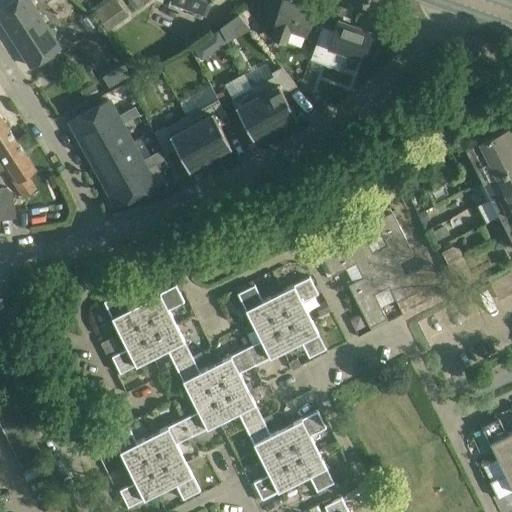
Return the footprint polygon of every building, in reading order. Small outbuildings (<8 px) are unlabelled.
[(15,0),(0,9),(0,19),(31,67),(60,47),(29,0),(15,0)] [(107,30),(128,16),(117,0),(112,0),(95,12),(107,30)] [(207,0),(175,0),(203,10),(207,0)] [(305,33),(313,11),(283,0),(282,0),(275,22),(277,23),(273,36),(284,41),(289,27),(305,33)] [(321,27),(310,60),(340,70),(346,53),(358,57),(360,51),(366,53),(371,38),(366,36),(368,31),(337,20),(333,31),(321,27)] [(227,40),(234,36),(226,23),(220,27),(227,40)] [(226,42),(218,30),(205,39),(211,47),(218,48),(226,42)] [(103,76),(110,90),(132,79),(125,65),(103,76)] [(273,75),(252,87),(275,129),(295,118),(296,118),(297,117),(283,93),(297,85),(281,66),(271,72),(273,75)] [(87,72),(79,77),(88,91),(96,86),(87,72)] [(252,87),(231,98),(254,141),(255,140),(275,129),(252,87)] [(221,91),(216,94),(220,101),(225,99),(221,91)] [(218,99),(187,116),(210,158),(230,147),(231,146),(219,125),(229,120),(225,111),(219,100),(218,99)] [(109,100),(70,121),(83,145),(122,124),(117,115),(109,100)] [(135,106),(126,111),(131,119),(140,114),(135,106)] [(126,111),(117,115),(122,124),(131,119),(126,111)] [(390,114),(381,122),(404,150),(413,142),(390,114)] [(0,149),(16,140),(0,115),(0,149)] [(165,126),(154,131),(166,152),(176,147),(188,170),(189,169),(210,158),(187,116),(165,127),(165,126)] [(473,163),(511,143),(511,122),(465,146),(473,163)] [(122,124),(83,145),(93,163),(132,142),(122,124)] [(0,170),(4,168),(23,197),(36,188),(27,175),(36,170),(16,140),(0,149),(0,170)] [(132,142),(93,163),(103,181),(142,160),(132,142)] [(482,181),(511,165),(511,143),(473,163),(482,181)] [(159,150),(151,155),(155,164),(164,159),(159,150)] [(151,155),(142,160),(146,168),(155,164),(151,155)] [(142,160),(103,181),(116,205),(155,184),(146,168),(142,160)] [(490,198),(511,186),(511,165),(482,181),(490,198)] [(499,214),(511,207),(511,186),(490,198),(499,214)] [(0,219),(15,217),(11,190),(7,187),(0,187),(0,219)] [(508,232),(511,229),(511,207),(499,214),(508,232)] [(383,235),(368,242),(381,269),(398,261),(413,253),(392,211),(375,220),(383,235)] [(425,211),(419,214),(423,222),(429,219),(425,211)] [(449,233),(445,224),(433,230),(437,239),(449,233)] [(365,237),(323,258),(332,274),(346,267),(353,282),(381,269),(368,242),(365,237)] [(381,269),(387,283),(396,301),(438,280),(430,263),(405,276),(398,261),(381,269)] [(511,290),(511,266),(502,271),(511,290)] [(373,291),(387,283),(381,269),(348,284),(370,326),(386,318),(373,291)] [(498,299),(511,292),(511,290),(502,271),(488,278),(498,299)] [(294,325),(311,317),(303,301),(318,293),(309,276),(278,292),(286,309),(278,314),(282,322),(291,318),(294,325)] [(134,281),(134,280),(125,284),(125,285),(130,295),(139,291),(134,281)] [(161,333),(177,325),(169,309),(184,301),(176,284),(144,300),(153,317),(144,321),(148,330),(157,326),(161,333)] [(286,309),(278,292),(262,300),(255,284),(237,293),(254,326),(270,318),(275,326),(282,322),(278,314),(286,309)] [(153,317),(144,300),(128,308),(121,292),(103,301),(120,334),(137,326),(141,334),(148,330),(144,321),(153,317)] [(320,316),(331,310),(326,301),(315,307),(320,316)] [(279,334),(286,349),(301,341),(309,357),(326,348),(311,317),(294,325),(291,318),(282,322),(286,330),(279,334)] [(286,330),(282,322),(275,326),(270,318),(254,326),(261,340),(252,344),(245,348),(254,365),(286,349),(279,334),(286,330)] [(175,364),(192,355),(177,325),(161,333),(157,326),(148,330),(152,338),(145,342),(152,357),(167,349),(175,364)] [(152,338),(148,330),(141,334),(137,326),(120,334),(127,348),(111,356),(120,373),(152,357),(145,342),(152,338)] [(240,337),(245,348),(252,344),(247,334),(240,337)] [(240,372),(254,365),(245,348),(214,363),(222,379),(215,383),(218,390),(225,386),(229,394),(246,386),(240,372)] [(192,355),(175,364),(190,395),(206,387),(210,394),(218,390),(215,383),(222,379),(214,363),(199,371),(194,361),(203,356),(200,351),(192,355)] [(297,359),(289,363),(292,370),(301,365),(297,359)] [(246,427),(263,418),(246,386),(229,394),(225,386),(218,390),(222,398),(214,402),(223,420),(238,412),(246,427)] [(222,398),(218,390),(210,394),(206,387),(190,395),(198,411),(183,418),(192,435),(223,420),(214,402),(222,398)] [(0,413),(17,405),(11,392),(0,396),(0,413)] [(0,424),(2,428),(24,418),(17,405),(0,413),(0,424)] [(302,459),(318,451),(310,435),(326,427),(317,410),(286,426),(294,443),(286,447),(290,456),(298,452),(302,459)] [(8,440),(29,429),(24,418),(2,428),(8,440)] [(177,443),(192,435),(183,418),(152,434),(161,451),(152,455),(156,464),(165,459),(169,467),(185,459),(177,443)] [(294,443),(286,426),(270,434),(263,418),(246,427),(262,460),(278,451),(283,460),(290,456),(286,447),(294,443)] [(511,430),(506,434),(499,418),(482,427),(498,459),(511,451),(511,430)] [(161,451),(152,434),(136,442),(129,426),(112,434),(128,468),(145,459),(149,468),(156,464),(152,455),(161,451)] [(14,452),(35,442),(29,429),(8,440),(14,452)] [(21,467),(38,458),(42,456),(35,442),(14,452),(21,467)] [(294,464),(290,456),(283,460),(278,451),(262,460),(269,474),(253,481),(262,499),(294,483),(286,467),(294,464)] [(286,467),(294,483),(309,475),(317,491),(334,482),(318,451),(302,459),(298,452),(290,456),(294,464),(286,467)] [(511,451),(498,459),(505,474),(490,481),(498,498),(511,491),(511,451)] [(160,472),(156,464),(149,468),(145,459),(128,468),(135,481),(119,489),(128,507),(160,491),(153,475),(160,472)] [(153,475),(160,491),(175,483),(183,499),(200,490),(185,459),(169,467),(165,459),(156,464),(160,472),(153,475)] [(311,488),(301,493),(304,500),(315,495),(311,488)] [(349,511),(341,497),(324,505),(327,511),(349,511)]
